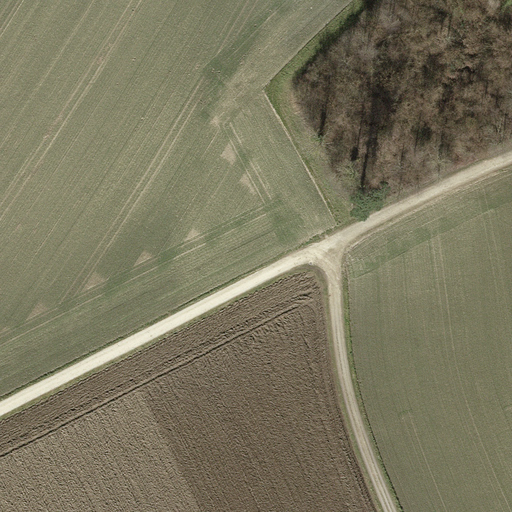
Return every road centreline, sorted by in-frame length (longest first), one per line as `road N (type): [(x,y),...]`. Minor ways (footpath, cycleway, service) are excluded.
road 1 (track): [(0,411),(333,240)]
road 2 (track): [(392,511),(346,378),(333,240)]
road 3 (track): [(333,240),(511,157)]
